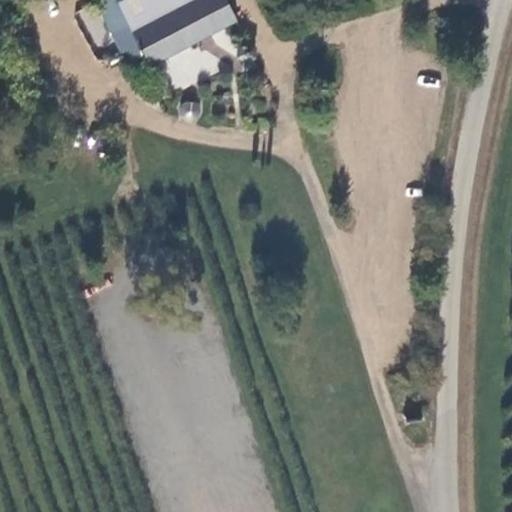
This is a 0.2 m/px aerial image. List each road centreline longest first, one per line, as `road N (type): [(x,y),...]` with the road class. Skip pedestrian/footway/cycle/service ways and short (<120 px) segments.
road 1 (unclassified): [(504,0),(460,209),(445,415),(447,511)]
road 2 (unknown): [(501,0),(360,60),(146,91),(87,74),(58,38)]
